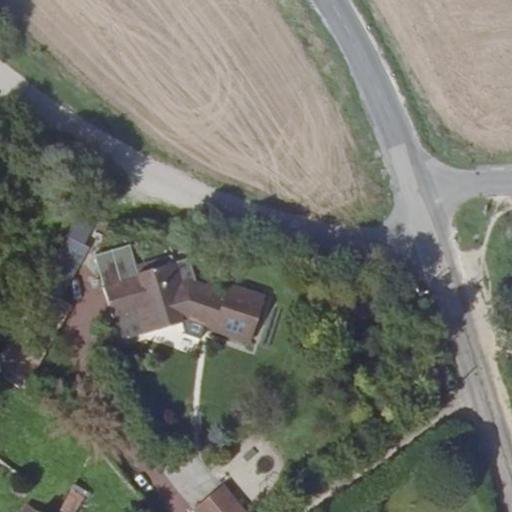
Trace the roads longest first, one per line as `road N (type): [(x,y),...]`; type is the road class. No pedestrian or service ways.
road 1 (unclassified): [(437,243),(340,243),(192,193),(150,175),(0,68)]
road 2 (residential): [(490,383),(289,511)]
road 3 (secondary): [(324,0),(375,79),(420,192)]
road 4 (secondary): [(437,243),(490,383)]
